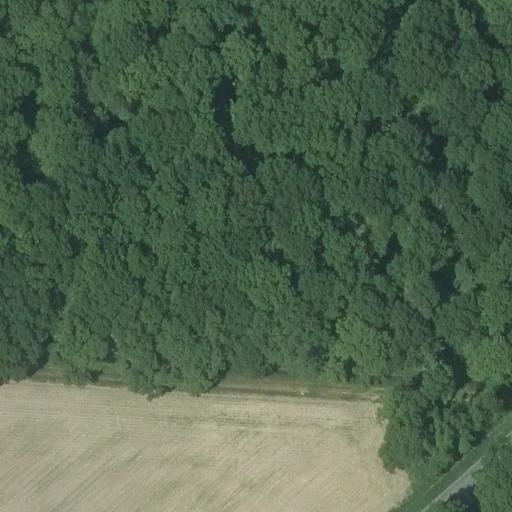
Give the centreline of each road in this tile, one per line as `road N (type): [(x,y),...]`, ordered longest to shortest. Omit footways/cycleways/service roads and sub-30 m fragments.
road 1 (track): [(511,347),(450,350),(319,337),(297,318),(288,295),(229,37),(429,25)]
road 2 (track): [(511,256),(420,0)]
